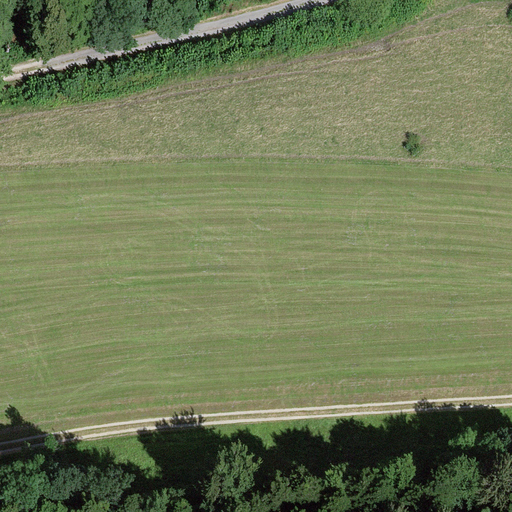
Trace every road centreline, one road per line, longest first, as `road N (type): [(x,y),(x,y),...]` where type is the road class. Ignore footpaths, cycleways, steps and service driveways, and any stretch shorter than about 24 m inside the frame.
road 1 (track): [(0,462),(222,421),(511,401)]
road 2 (track): [(328,0),(0,76)]
